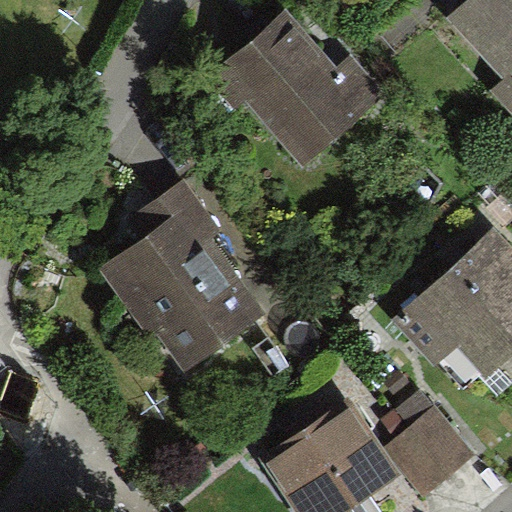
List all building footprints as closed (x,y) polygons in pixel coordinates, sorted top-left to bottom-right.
[(511,0),(467,0),(462,5),(448,18),(503,79),(490,91),(511,114),(511,0)] [(317,44),(288,9),(206,77),(234,111),(248,100),(300,163),(383,96),(350,57),(337,67),(318,43),(317,44)] [(141,240),(100,268),(152,343),(160,337),(185,373),(269,315),(214,237),(222,232),(185,179),(153,201),(127,219),(141,240)] [(511,246),(493,226),(392,320),(435,367),(440,362),(465,388),(480,375),(485,381),(511,355),(511,246)] [(389,388),(402,402),(419,387),(406,373),(389,388)] [(381,418),(395,436),(434,406),(419,387),(402,402),(381,418)] [(303,428),(260,457),(296,511),(347,511),(403,475),(384,447),(369,425),(367,426),(348,398),(303,428)] [(395,436),(384,447),(403,475),(424,496),(476,454),(434,406),(395,436)]
